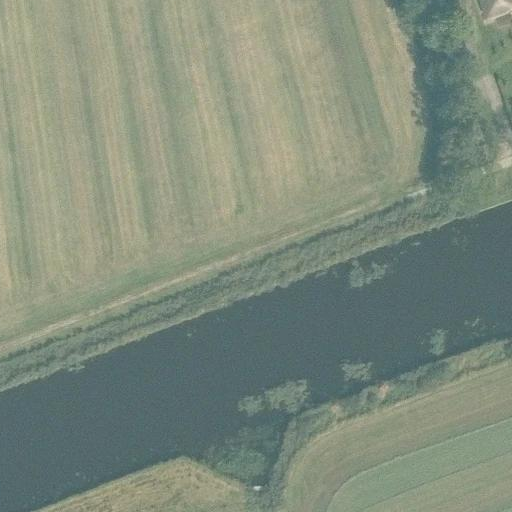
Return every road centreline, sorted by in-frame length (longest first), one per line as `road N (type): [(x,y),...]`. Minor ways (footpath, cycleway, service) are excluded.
road 1 (track): [(0,357),(472,176)]
road 2 (track): [(392,207),(339,0)]
